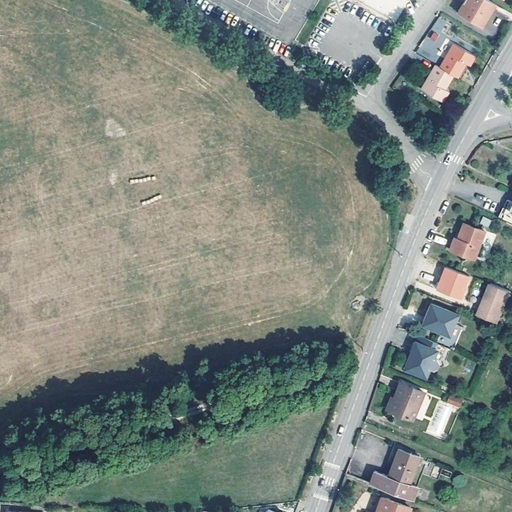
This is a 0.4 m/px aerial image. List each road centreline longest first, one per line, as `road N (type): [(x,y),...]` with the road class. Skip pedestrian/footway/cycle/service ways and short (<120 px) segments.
road 1 (track): [(0,471),(366,372)]
road 2 (tertiary): [(313,511),(438,183)]
road 3 (unclassified): [(367,105),(165,0)]
road 4 (residential): [(367,105),(431,0)]
